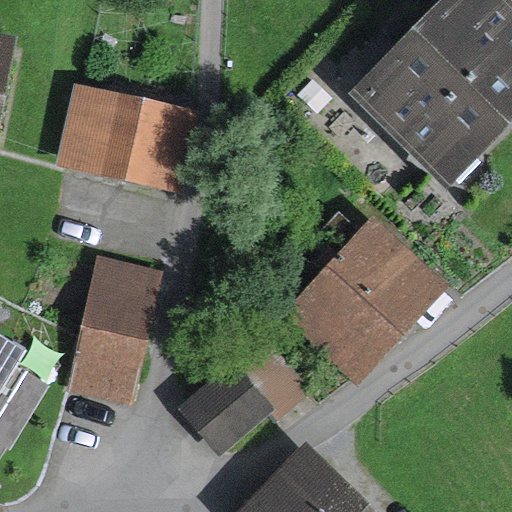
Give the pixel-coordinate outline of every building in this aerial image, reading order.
[(511,29),(483,0),(465,0),(368,93),(445,173),(511,108),(511,29)] [(81,98),(67,164),(172,186),(186,120),(81,98)] [(432,293),(376,239),(300,318),(356,372),(432,293)] [(149,281),(102,271),(78,382),(125,392),(149,281)] [(0,358),(0,388),(13,367),(0,358)] [(235,376),(191,410),(218,445),(262,410),(235,376)] [(353,511),(308,467),(263,511),(353,511)]
